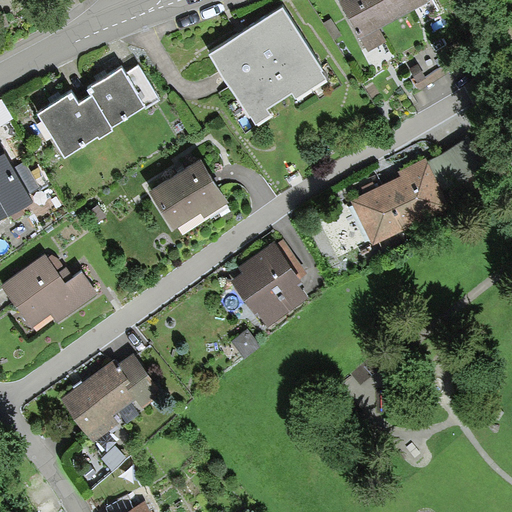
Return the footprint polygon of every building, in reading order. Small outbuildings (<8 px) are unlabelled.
[(337,0),(357,37),(426,1),(425,0),(337,0)] [(281,6),(206,55),(255,128),(329,80),(281,6)] [(48,101),(38,108),(64,148),(155,91),(138,63),(127,70),(121,61),(115,65),(90,82),(93,87),(80,95),(74,85),(48,101)] [(467,136),(430,158),(448,187),(485,165),(467,136)] [(0,147),(0,209),(33,192),(6,144),(0,147)] [(447,211),(430,175),(422,157),(402,166),(404,172),(348,197),(371,246),(447,211)] [(225,203),(199,162),(149,193),(176,234),(225,203)] [(274,240),(226,273),(264,328),(312,294),(274,240)] [(43,252),(0,284),(0,287),(37,337),(96,293),(77,268),(63,278),(43,252)] [(110,423),(105,415),(131,398),(137,407),(158,393),(131,353),(113,365),(110,361),(58,396),(82,430),(84,429),(90,438),(110,423)] [(108,467),(128,459),(121,443),(101,451),(108,467)] [(147,511),(142,500),(129,507),(118,511),(147,511)]
